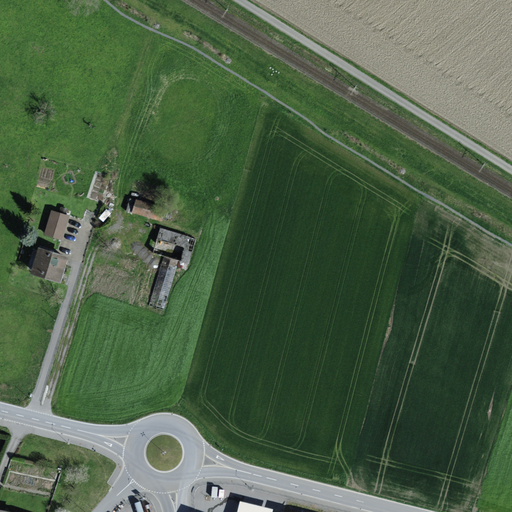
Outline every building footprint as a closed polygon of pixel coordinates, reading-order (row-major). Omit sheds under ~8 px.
[(166,208),(137,199),(133,213),(162,221),(166,208)] [(71,215),(52,210),(45,234),(64,240),(71,215)] [(197,239),(162,229),(155,253),(165,256),(179,261),(188,263),(190,264),(197,239)] [(70,256),(40,247),(32,274),(62,282),(70,256)] [(179,261),(165,256),(149,305),(164,310),(177,267),(179,261)] [(179,261),(177,267),(186,270),(188,263),(179,261)] [(274,511),(276,508),(241,500),(238,511),(274,511)]
